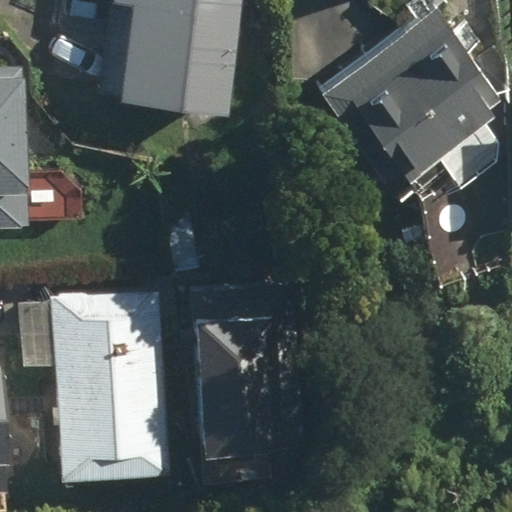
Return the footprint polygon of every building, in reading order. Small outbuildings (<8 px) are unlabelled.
[(223,0),(103,0),(90,93),(206,111),(223,0)] [(423,5),(302,91),(368,183),(489,97),(423,5)] [(0,221),(13,222),(10,65),(0,65),(0,221)] [(187,201),(151,213),(173,276),(209,263),(187,201)] [(147,284),(39,288),(42,475),(150,470),(147,284)]
